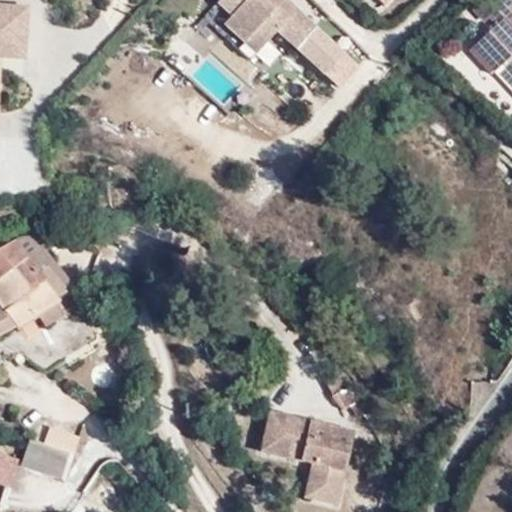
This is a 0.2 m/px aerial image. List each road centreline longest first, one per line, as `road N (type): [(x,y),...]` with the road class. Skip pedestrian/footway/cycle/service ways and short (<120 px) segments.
road 1 (unknown): [(436,0),(349,97),(298,139),(249,149),(185,100)]
road 2 (unknown): [(221,511),(176,438),(162,397),(168,362),(133,300)]
road 3 (unclassified): [(439,511),(456,456),(511,378)]
